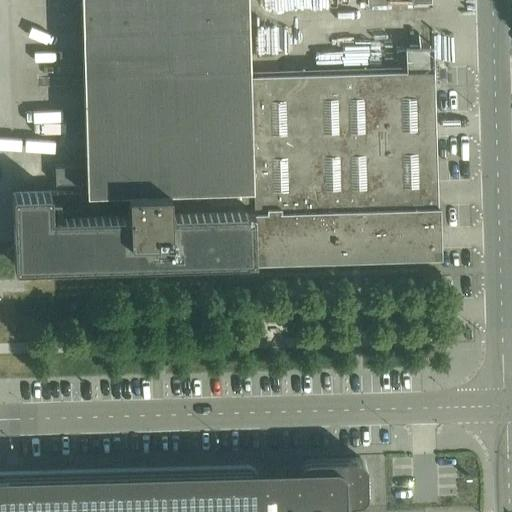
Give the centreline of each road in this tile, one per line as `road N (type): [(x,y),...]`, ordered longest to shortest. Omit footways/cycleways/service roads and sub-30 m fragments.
road 1 (unclassified): [(0,420),(505,408)]
road 2 (unclassified): [(505,408),(495,0)]
